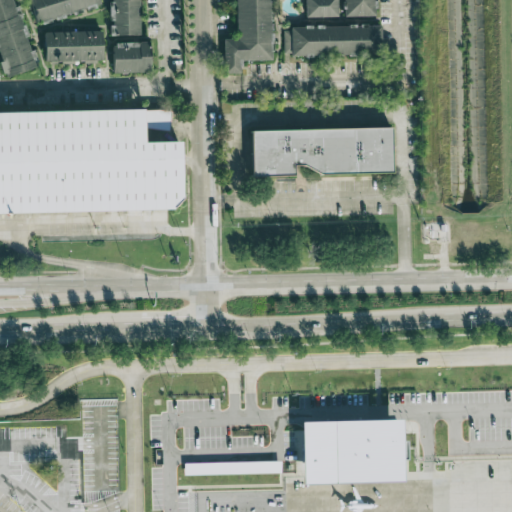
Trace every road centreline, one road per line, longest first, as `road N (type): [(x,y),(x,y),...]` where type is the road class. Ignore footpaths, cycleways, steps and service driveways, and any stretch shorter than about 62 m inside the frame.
road 1 (secondary): [(511,282),(210,285)]
road 2 (secondary): [(211,331),(511,312)]
road 3 (residential): [(210,285),(203,0)]
road 4 (residential): [(206,89),(408,82)]
road 5 (secondary): [(129,287),(0,302)]
road 6 (secondary): [(129,287),(0,290)]
